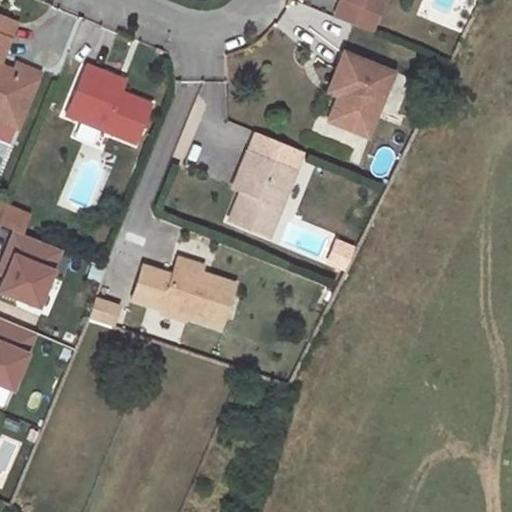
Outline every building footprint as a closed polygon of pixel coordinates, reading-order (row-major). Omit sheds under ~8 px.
[(28,11),(2,0),(0,0),(0,18),(21,27),(28,11)] [(361,0),(382,9),(385,0),(361,0)] [(15,55),(10,53),(21,27),(0,18),(0,103),(9,107),(28,116),(51,62),(28,52),(23,63),(17,61),(15,55)] [(396,69),(346,49),(334,82),(351,89),(338,120),(370,133),(396,69)] [(115,62),(98,54),(77,103),(146,132),(162,94),(132,82),(111,73),(115,62)] [(137,71),(115,62),(111,73),(132,82),(137,71)] [(351,89),(334,82),(331,89),(341,93),(331,118),(338,120),(351,89)] [(28,116),(9,107),(1,124),(21,133),(28,116)] [(298,169),(250,149),(243,165),(252,169),(244,187),(232,217),(272,233),(298,169)] [(252,169),(243,165),(236,184),(244,187),(252,169)] [(68,237),(25,219),(11,251),(18,254),(8,278),(45,295),(68,237)] [(209,264),(183,255),(181,262),(206,271),(209,264)] [(206,271),(181,262),(177,273),(148,263),(137,295),(225,326),(241,282),(206,271)] [(123,307),(99,299),(92,319),(117,327),(123,307)] [(42,325),(0,307),(0,374),(19,382),(42,325)]
